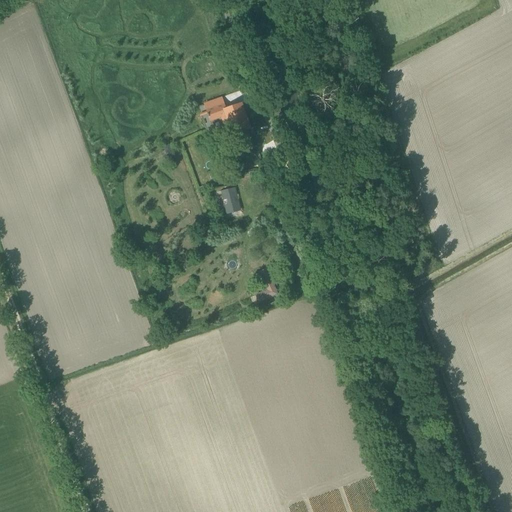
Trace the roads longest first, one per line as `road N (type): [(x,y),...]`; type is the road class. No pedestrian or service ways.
road 1 (track): [(84,511),(0,279)]
road 2 (unclassified): [(287,175),(220,0)]
